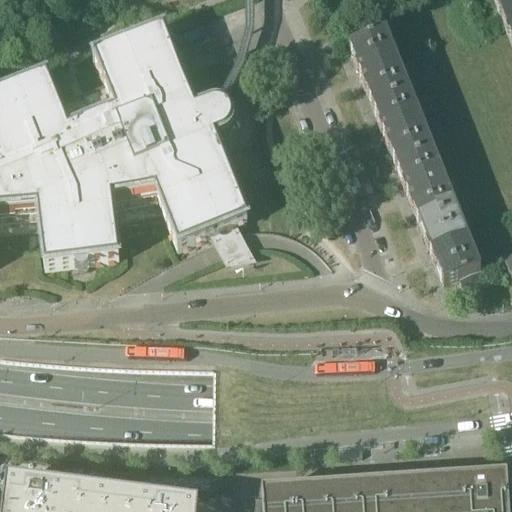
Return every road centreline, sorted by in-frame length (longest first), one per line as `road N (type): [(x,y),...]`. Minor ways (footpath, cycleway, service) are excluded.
road 1 (secondary): [(0,445),(217,460),(306,442),(511,421)]
road 2 (secondary): [(511,350),(312,374),(0,346)]
road 3 (secondary): [(511,376),(322,396),(99,391),(0,380)]
road 4 (secondary): [(0,416),(216,432),(511,408)]
road 5 (residential): [(0,326),(350,300),(371,306)]
road 6 (residential): [(273,0),(273,17),(375,269),(371,306)]
road 7 (residential): [(371,306),(426,325),(511,327)]
